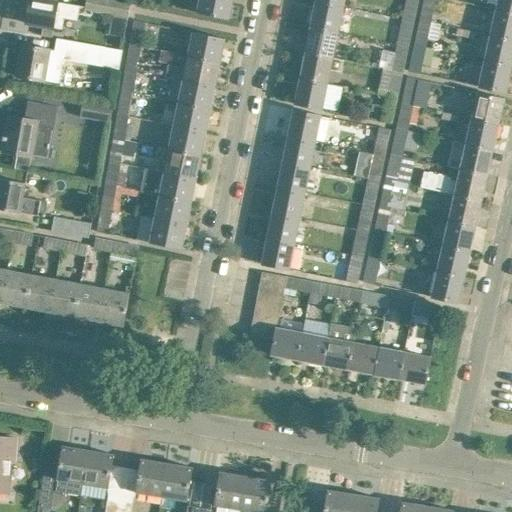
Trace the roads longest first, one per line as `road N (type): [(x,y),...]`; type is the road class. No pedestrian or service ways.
road 1 (residential): [(179,420),(264,0)]
road 2 (residential): [(455,466),(179,420)]
road 3 (residential): [(455,466),(511,201)]
road 4 (residential): [(179,420),(0,390)]
